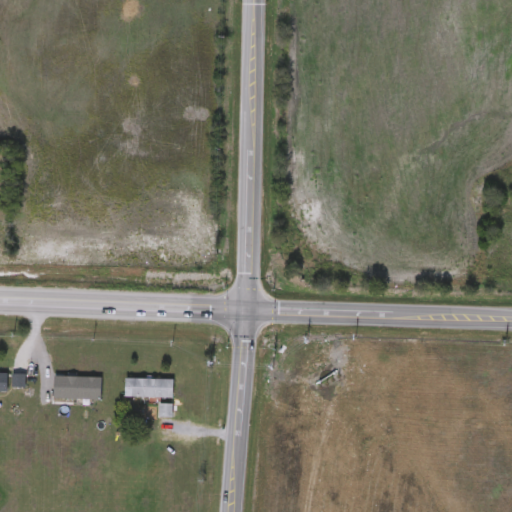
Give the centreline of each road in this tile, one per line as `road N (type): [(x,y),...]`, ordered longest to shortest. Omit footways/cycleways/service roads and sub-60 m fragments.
road 1 (tertiary): [(251,0),(246,308),(232,511)]
road 2 (secondary): [(0,302),(511,317)]
road 3 (residential): [(378,465),(393,457),(511,460)]
